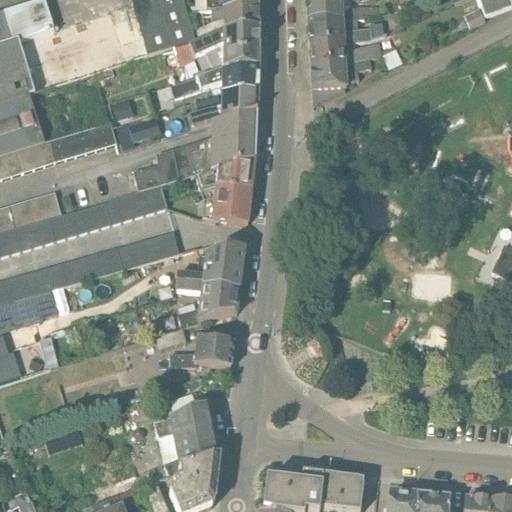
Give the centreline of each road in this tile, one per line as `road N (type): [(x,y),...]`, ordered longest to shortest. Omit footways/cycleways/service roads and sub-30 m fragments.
road 1 (tertiary): [(250,391),(280,123),(279,0)]
road 2 (residential): [(511,468),(366,454)]
road 3 (residential): [(366,454),(282,395),(250,391)]
road 4 (residential): [(244,444),(366,454)]
